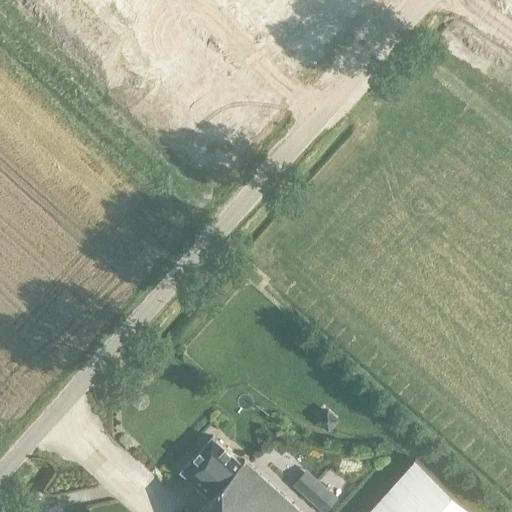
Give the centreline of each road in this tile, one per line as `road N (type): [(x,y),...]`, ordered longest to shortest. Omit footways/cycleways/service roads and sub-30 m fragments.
road 1 (unclassified): [(0,473),(427,0)]
road 2 (track): [(161,511),(56,412)]
